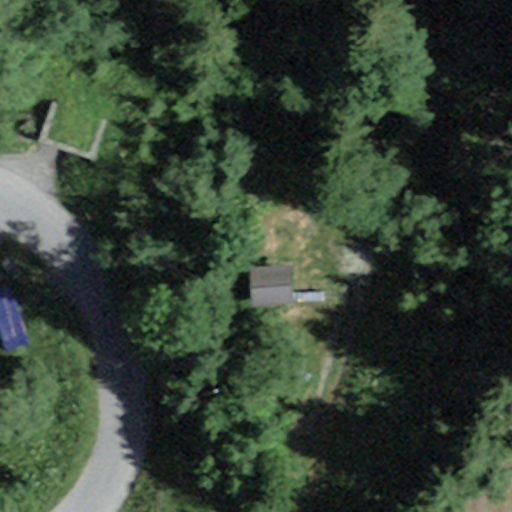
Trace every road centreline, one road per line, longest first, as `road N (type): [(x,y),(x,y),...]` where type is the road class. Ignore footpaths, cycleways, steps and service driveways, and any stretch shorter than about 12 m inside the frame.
road 1 (unclassified): [(0,200),(24,205),(79,252),(109,296),(128,355),(131,414),(117,469),(87,511)]
road 2 (track): [(301,511),(373,251)]
